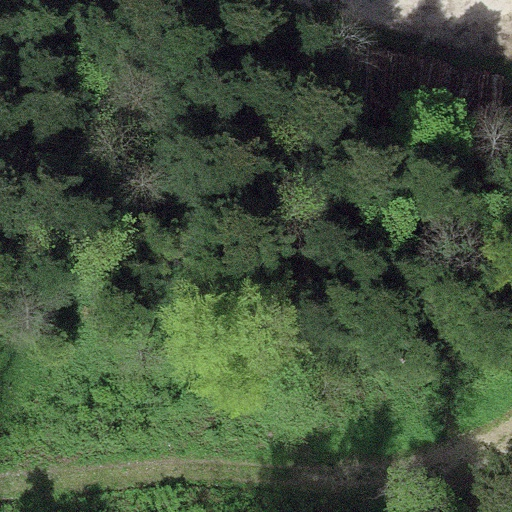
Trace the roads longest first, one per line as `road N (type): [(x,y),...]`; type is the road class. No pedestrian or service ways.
road 1 (track): [(0,478),(338,476),(418,462),(511,426)]
road 2 (track): [(334,0),(511,46)]
